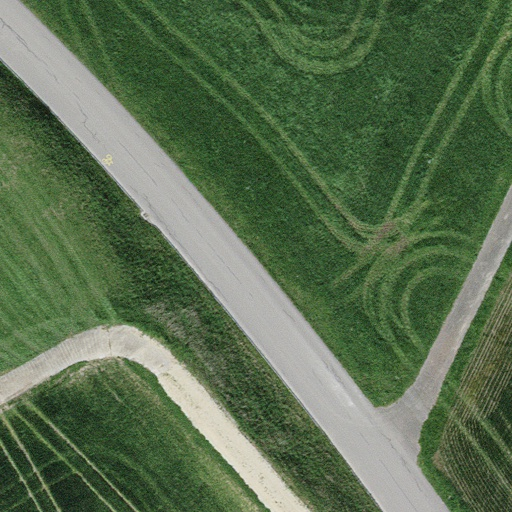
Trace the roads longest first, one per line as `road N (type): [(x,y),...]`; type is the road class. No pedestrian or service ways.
road 1 (unclassified): [(419,511),(123,141),(0,24)]
road 2 (track): [(385,464),(511,211)]
road 3 (track): [(293,511),(162,363)]
road 4 (track): [(0,391),(82,342),(126,336),(162,363)]
